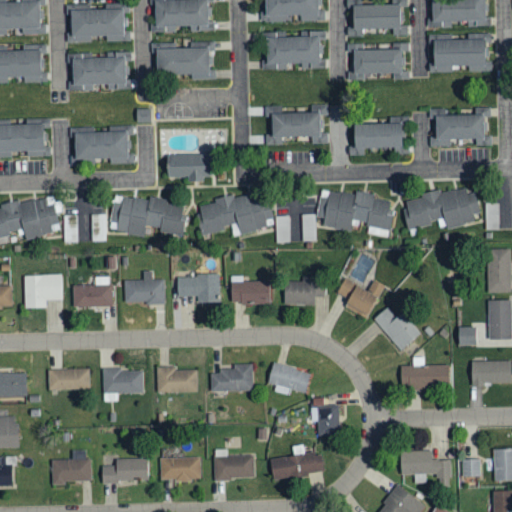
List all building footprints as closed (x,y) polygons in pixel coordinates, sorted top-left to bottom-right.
[(205,0),(151,0),(153,32),(175,31),(175,26),(189,26),(189,31),(213,31),(213,20),(206,21),(205,0)] [(298,20),(324,20),(324,9),(316,9),(316,0),(262,0),(262,21),(284,21),(284,15),(298,15),(298,20)] [(399,4),(361,5),(361,0),(345,0),(346,8),(351,8),(351,26),(347,27),(347,36),(362,36),(362,29),(392,28),(392,35),(407,34),(406,25),(399,25),(399,4)] [(483,0),(430,0),(431,27),(450,27),(450,21),(484,20),(483,0)] [(46,33),(45,23),(38,24),(38,1),(0,1),(0,34),(6,34),(6,29),(21,28),(22,33),(46,33)] [(122,9),(69,10),(70,42),(90,42),(90,36),(105,36),(106,41),(130,40),(130,30),(123,30),(122,9)] [(263,32),(264,70),(285,69),(285,63),(299,63),(299,68),(325,68),(325,59),(319,59),(318,40),(324,40),(324,31),(299,31),(299,36),(274,37),(274,32),(263,32)] [(451,39),(451,34),(430,35),(431,63),(429,64),(429,72),(452,72),(452,66),(468,66),(468,71),(485,71),(484,39),(451,39)] [(215,79),(215,69),(208,69),(208,47),(176,47),(176,42),(154,43),(155,74),(190,74),(190,79),(215,79)] [(351,80),(363,80),(363,74),(393,73),(393,78),(408,78),(408,71),(404,71),(403,43),(392,43),(392,49),(363,50),(363,43),(348,44),(348,51),(351,51),(351,80)] [(0,50),(0,82),(7,83),(7,77),(22,77),(22,82),(46,81),(46,72),(40,72),(40,50),(0,50)] [(71,90),(92,90),(92,84),(107,84),(107,89),(125,89),(124,60),(130,60),(129,52),(106,52),(106,58),(81,58),(81,53),(68,53),(68,62),(70,62),(71,90)] [(311,136),(311,143),(327,143),(327,132),(318,132),(318,116),(326,116),(326,105),(310,105),(310,112),(281,113),(281,106),(264,106),(264,117),(270,117),(270,136),(311,136)] [(475,138),(475,145),(491,145),(491,135),(483,135),(483,114),(444,115),(444,109),(429,109),(430,118),(434,118),(434,137),(429,137),(430,147),(449,146),(449,138),(475,138)] [(401,148),(400,123),(352,124),(352,146),(348,147),(348,155),(363,155),(363,148),(401,148)] [(50,156),(49,147),(43,147),(43,124),(0,125),(0,157),(11,157),(11,152),(26,151),(26,156),(50,156)] [(133,163),(133,153),(126,153),(126,131),(73,132),(74,159),(109,158),(109,163),(133,163)] [(209,154),(166,155),(166,177),(187,176),(187,182),(202,181),(202,177),(209,177),(209,154)] [(446,227),(480,220),(475,193),(466,194),(465,187),(420,195),(420,198),(404,201),(406,210),(402,211),(406,230),(430,225),(430,220),(444,217),(446,227)] [(388,237),(391,215),(387,214),(389,201),(374,198),(375,194),(354,190),(353,195),(320,189),(316,217),(323,218),(322,226),(350,231),(352,219),(367,222),(366,233),(388,237)] [(201,235),(230,228),(232,235),(274,225),(268,197),(249,201),(247,193),(214,200),(214,203),(195,207),(201,235)] [(143,236),(144,228),(182,234),(184,220),(181,220),(183,206),(166,204),(166,202),(114,194),(108,230),(143,236)] [(60,231),(57,212),(49,213),(46,198),(19,203),(0,206),(0,235),(23,231),(24,238),(60,231)] [(498,229),(498,203),(485,203),(484,229),(498,229)] [(105,214),(91,214),(91,241),(105,241),(105,214)] [(302,241),(315,240),(314,214),(301,214),(302,241)] [(77,215),(63,215),(64,242),(77,242),(77,215)] [(276,242),(289,242),(288,215),(275,216),(276,242)] [(486,293),(510,292),(509,249),(485,249),(486,293)] [(142,280),(124,280),(124,303),(164,303),(163,279),(151,279),(151,270),(142,270),(142,280)] [(62,300),(61,274),(23,275),(24,308),(45,308),(45,300),(62,300)] [(197,302),(219,302),(219,275),(177,276),(177,296),(197,296),(197,302)] [(73,307),(111,306),(110,276),(94,277),(95,285),(73,285),(73,307)] [(230,276),(230,304),(269,304),(269,281),(242,281),(242,276),(230,276)] [(315,305),(315,297),(322,297),(322,277),(301,277),(301,282),(284,281),(283,304),(315,305)] [(372,281),(368,290),(343,279),(337,294),(347,298),(345,304),(369,314),(381,285),(372,281)] [(0,307),(11,307),(11,285),(0,285),(0,307)] [(510,300),(487,300),(488,340),(511,339),(510,300)] [(419,334),(400,312),(395,316),(387,307),(373,319),(399,350),(419,334)] [(475,327),(458,327),(458,346),(475,345),(475,327)] [(510,383),(510,361),(471,361),(471,384),(510,383)] [(273,391),(287,395),(288,389),(304,393),(309,372),(272,363),(267,383),(275,385),(273,391)] [(251,364),(232,364),(232,368),(218,368),(218,373),(210,373),(210,392),(252,391),(251,364)] [(398,366),(399,388),(450,387),(449,365),(398,366)] [(48,390),(89,389),(89,368),(47,369),(48,390)] [(196,392),(196,368),(156,369),(156,392),(196,392)] [(142,369),(102,370),(103,401),(117,401),(117,393),(143,393),(142,369)] [(25,372),(0,372),(0,395),(26,395),(25,372)] [(317,435),(339,435),(338,405),(327,405),(327,398),(311,398),(311,422),(317,421),(317,435)] [(17,415),(0,415),(0,447),(18,447),(17,415)] [(270,459),(272,479),(323,473),(320,452),(303,454),(302,446),(293,447),(294,456),(270,459)] [(493,481),(511,480),(511,448),(492,449),(493,481)] [(253,455),(226,456),(226,449),(213,449),(214,479),(254,478),(253,455)] [(400,451),(400,475),(414,475),(414,483),(425,483),(425,474),(436,474),(437,486),(451,486),(450,460),(432,460),(432,451),(400,451)] [(0,456),(0,486),(11,486),(11,465),(15,465),(15,456),(0,456)] [(159,480),(200,480),(200,457),(159,457),(159,480)] [(148,481),(147,458),(115,459),(115,466),(101,466),(101,481),(148,481)] [(462,476),(480,476),(480,458),(461,459),(462,476)] [(90,481),(90,459),(51,460),(51,485),(64,485),(64,481),(90,481)] [(419,511),(424,507),(398,485),(375,511),(419,511)] [(511,511),(511,490),(492,491),(492,511),(511,511)]
